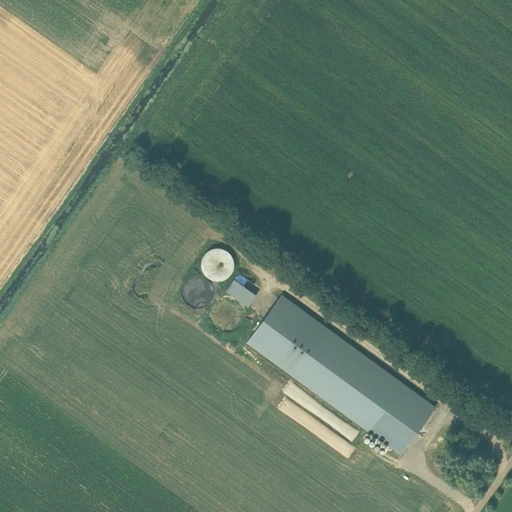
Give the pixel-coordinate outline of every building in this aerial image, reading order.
[(216,247),(212,248),(208,251),(205,254),(203,259),(202,263),(203,268),(205,272),(208,276),(212,278),(217,279),(222,279),(226,277),(230,274),(233,270),(234,265),(234,260),(232,256),(229,252),(226,249),(221,248),(216,247)] [(261,290),(237,275),(227,290),(252,305),(261,290)] [(196,276),(191,277),(187,279),(184,283),(182,287),(181,292),(182,297),(184,301),(188,305),(192,308),(197,309),(202,308),(206,306),(210,303),(213,299),(214,294),(214,289),(212,284),(209,280),(206,277),(201,276),(196,276)] [(436,406),(282,294),(247,342),(401,454),(436,406)] [(217,301),(214,305),(212,309),(211,314),(212,319),(214,323),(218,327),(222,329),(227,330),(232,330),(236,328),(240,325),(243,321),(244,316),(244,311),(242,306),(240,302),(236,299),(231,298),(226,297),(222,299),(217,301)]
